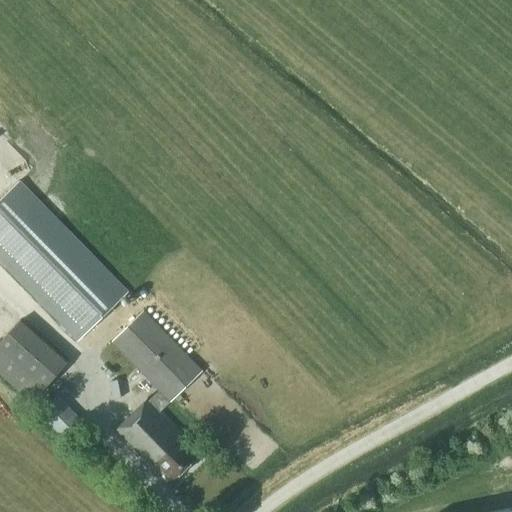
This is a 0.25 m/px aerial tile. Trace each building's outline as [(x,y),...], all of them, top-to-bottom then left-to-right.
[(126,292),(18,181),(0,199),(0,257),(79,339),(126,292)] [(152,468),(153,469),(157,465),(165,472),(163,474),(169,481),(171,479),(173,481),(197,457),(187,448),(192,442),(161,411),(171,401),(202,370),(144,310),(112,341),(160,390),(150,400),(148,398),(116,431),(152,468)] [(68,362),(20,319),(0,341),(0,372),(32,402),(68,362)] [(84,422),(57,394),(39,412),(66,440),(84,422)] [(102,443),(90,455),(113,478),(125,466),(102,443)]
